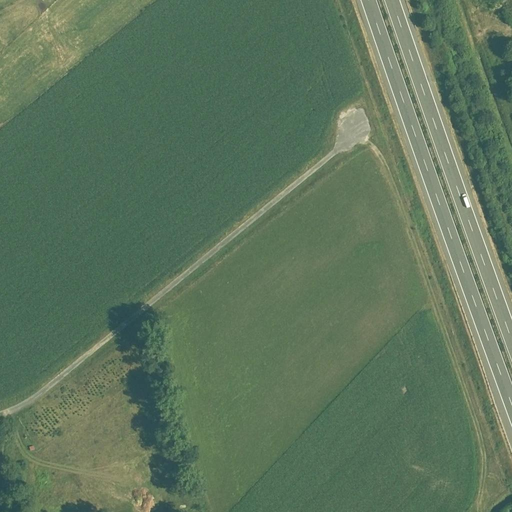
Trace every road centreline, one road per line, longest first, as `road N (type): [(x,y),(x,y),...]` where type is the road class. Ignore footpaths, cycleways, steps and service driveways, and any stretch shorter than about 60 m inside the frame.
road 1 (unclassified): [(0,417),(36,399),(366,131)]
road 2 (motorway): [(369,0),(511,407)]
road 3 (motorway): [(511,340),(393,0)]
